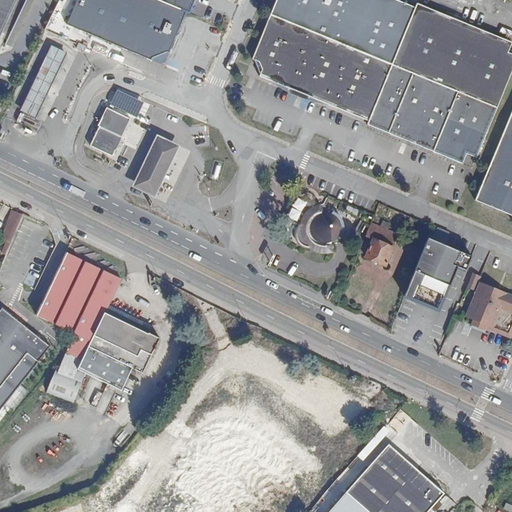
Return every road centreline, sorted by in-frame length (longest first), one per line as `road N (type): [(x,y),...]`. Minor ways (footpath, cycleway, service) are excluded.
road 1 (primary): [(0,180),(511,432)]
road 2 (primary): [(503,400),(239,269)]
road 3 (residential): [(511,248),(261,142)]
road 4 (residential): [(201,115),(110,77),(88,87),(47,176)]
road 5 (primary): [(239,269),(47,176)]
road 6 (residential): [(239,269),(247,174),(261,142)]
road 7 (residential): [(250,0),(201,115)]
